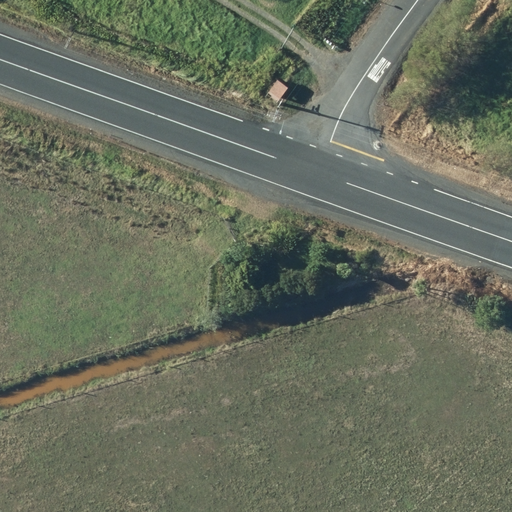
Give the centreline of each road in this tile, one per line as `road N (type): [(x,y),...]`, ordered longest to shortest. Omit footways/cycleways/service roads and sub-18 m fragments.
road 1 (tertiary): [(0,60),(318,174)]
road 2 (tertiary): [(318,174),(511,246)]
road 3 (unclassified): [(318,174),(362,79),(417,0)]
